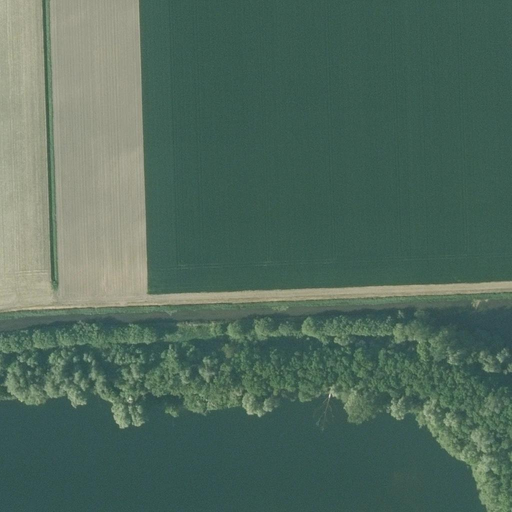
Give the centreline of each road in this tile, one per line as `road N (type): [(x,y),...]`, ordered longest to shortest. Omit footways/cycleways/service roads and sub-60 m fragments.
road 1 (track): [(0,352),(390,334)]
road 2 (track): [(238,389),(126,391),(84,377),(0,384)]
